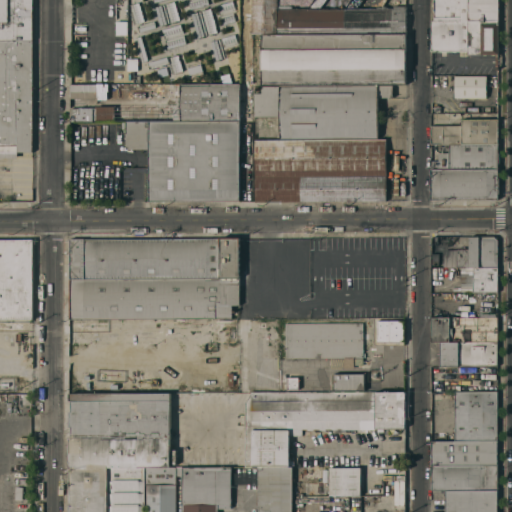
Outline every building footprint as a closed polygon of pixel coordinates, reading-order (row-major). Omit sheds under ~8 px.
[(0,0),(32,0),(32,151),(16,151),(16,158),(0,157),(0,0)] [(189,9),(186,0),(208,0),(209,3),(189,9)] [(216,5),(232,0),(236,12),(233,13),(236,20),(221,24),(216,5)] [(277,0),(277,8),(278,8),(278,4),(289,4),(289,7),(376,7),(376,5),(388,5),(388,7),(393,7),(393,5),(405,5),(405,33),(261,33),(253,32),(253,0),(277,0)] [(497,0),(498,20),(433,20),(433,0),(497,0)] [(129,4),(139,1),(145,22),(135,25),(129,4)] [(154,6),(174,1),(180,21),(160,27),(154,6)] [(197,37),(190,14),(211,8),(217,31),(197,37)] [(116,35),(116,20),(127,20),(127,36),(116,35)] [(137,25),(154,20),(156,27),(139,32),(137,25)] [(498,20),(498,61),(498,68),(496,68),(496,61),(496,53),(467,53),(467,50),(431,50),(431,20),(433,20),(498,20)] [(161,29),(180,24),(186,43),(167,49),(161,29)] [(210,40),(235,33),(238,42),(224,46),(228,60),(217,63),(210,40)] [(261,33),(405,33),(405,83),(392,83),(392,85),(261,85),(261,33)] [(139,61),(132,38),(142,35),(149,58),(139,61)] [(173,74),(169,63),(150,68),(147,59),(176,50),(183,71),(173,74)] [(127,57),(137,58),(137,70),(127,70),(127,57)] [(185,63),(200,58),(204,75),(190,79),(185,63)] [(454,97),(454,75),(485,75),(485,97),(454,97)] [(238,120),(125,121),(125,120),(69,120),(69,107),(95,106),(95,105),(179,105),(179,97),(131,97),(131,99),(121,99),(121,97),(70,97),(70,84),(238,83),(238,120)] [(392,85),(392,96),(377,96),(377,138),(279,137),(279,116),(253,116),(253,92),(261,92),(261,85),(392,85)] [(448,143),(431,143),(431,125),(461,124),(461,118),(497,118),(497,143),(448,143)] [(238,120),(239,199),(148,200),(148,148),(125,148),(125,121),(238,120)] [(255,200),(254,139),(385,138),(385,200),(255,200)] [(431,168),(431,160),(436,160),(436,153),(439,152),(448,152),(448,143),(497,143),(497,168),(431,168)] [(498,198),(431,199),(431,168),(497,168),(498,198)] [(460,267),(460,266),(443,266),(443,248),(468,248),(468,236),(494,236),(497,239),(497,267),(460,267)] [(238,238),(239,304),(231,304),(231,317),(70,318),(70,239),(238,238)] [(0,239),(32,239),(31,318),(0,318),(0,239)] [(497,291),(460,291),(460,267),(497,267),(497,291)] [(440,341),(431,341),(431,317),(497,317),(497,341),(440,341)] [(376,320),(389,320),(404,320),(404,341),(376,341),(376,320)] [(362,322),(362,364),(353,364),(354,368),(343,368),(343,357),(285,357),(284,322),(362,322)] [(497,365),(440,365),(440,341),(497,341),(497,365)] [(364,373),(364,390),(333,389),(333,373),(364,373)] [(286,388),(286,376),(298,376),(298,388),(286,388)] [(257,465),(252,465),(252,392),(404,391),(404,427),(374,427),(374,428),(288,428),(288,465),(291,465),(291,466),(257,466),(257,465)] [(454,440),(454,391),(496,391),(496,440),(454,440)] [(145,467),(145,483),(143,483),(143,511),(70,511),(70,437),(71,437),(71,426),(70,426),(70,410),(71,410),(71,400),(70,400),(70,393),(169,393),(169,466),(175,466),(145,467)] [(430,465),(430,440),(454,440),(496,440),(496,465),(430,465)] [(303,464),(329,464),(329,467),(329,482),(303,482),(303,464)] [(496,489),(444,490),(444,489),(430,489),(430,465),(496,465),(496,489)] [(175,511),(146,511),(146,483),(145,483),(145,467),(175,466),(175,511)] [(182,511),(182,467),(230,466),(231,508),(217,508),(217,511),(182,511)] [(291,466),(291,511),(257,511),(257,466),(291,466)] [(360,467),(329,467),(329,495),(360,496),(360,467)] [(404,504),(385,504),(385,480),(404,480),(404,504)] [(496,511),(444,511),(444,490),(496,489),(496,511)]
